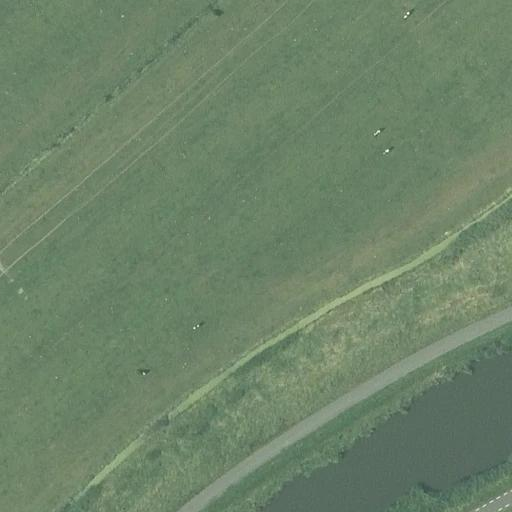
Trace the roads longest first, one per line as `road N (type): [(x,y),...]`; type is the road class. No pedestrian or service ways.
road 1 (unclassified): [(190,511),(289,434),(511,314)]
road 2 (track): [(31,511),(100,447),(308,288)]
